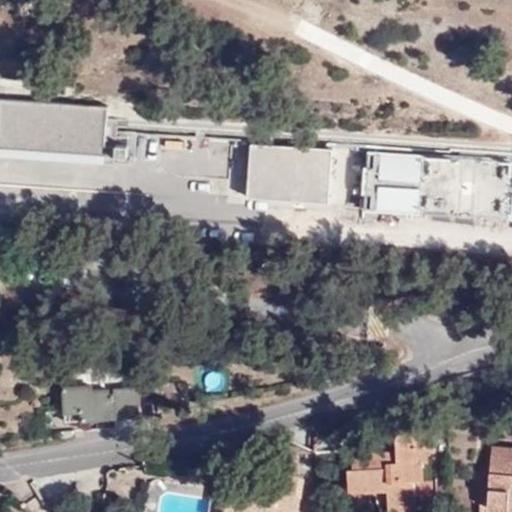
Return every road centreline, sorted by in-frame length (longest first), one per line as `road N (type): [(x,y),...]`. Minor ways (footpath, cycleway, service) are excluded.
road 1 (residential): [(0,473),(143,451),(420,384),(511,352)]
road 2 (unknown): [(446,375),(330,309),(80,264),(0,237)]
road 3 (track): [(511,128),(233,0)]
